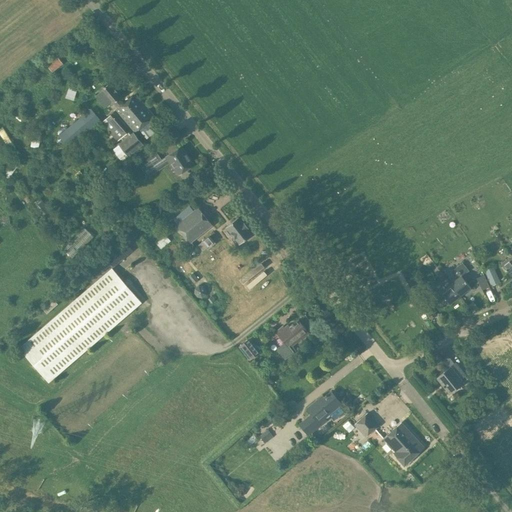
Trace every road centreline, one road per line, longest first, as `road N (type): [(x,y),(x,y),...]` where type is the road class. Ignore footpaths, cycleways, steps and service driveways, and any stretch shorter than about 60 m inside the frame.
road 1 (unclassified): [(393,372),(92,0)]
road 2 (unclassified): [(510,511),(393,372)]
road 3 (unclassified): [(393,372),(511,311)]
